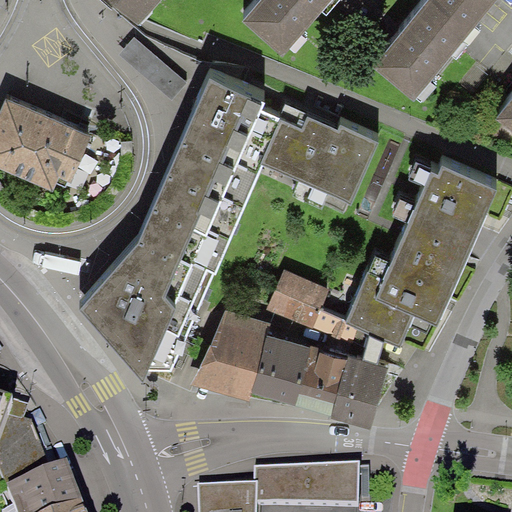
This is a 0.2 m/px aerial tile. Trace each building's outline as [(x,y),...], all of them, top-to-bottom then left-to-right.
[(126,0),(136,8),(143,0),(126,0)] [(320,0),(254,0),(246,10),(285,42),(320,0)] [(488,0),(423,0),(399,30),(376,57),(415,89),(488,0)] [(265,84),(210,61),(201,84),(141,232),(97,279),(80,296),(143,367),(163,322),(183,330),(211,265),(221,269),(263,173),(345,210),(379,130),(379,128),(340,112),(338,118),(307,106),(303,117),(259,99),(265,84)] [(511,86),(497,106),(511,117),(511,86)] [(88,129),(7,93),(0,108),(0,158),(63,186),(88,129)] [(416,304),(441,315),(488,210),(483,208),(498,174),(442,149),(438,159),(432,156),(390,250),(375,244),(345,311),(402,336),(416,304)] [(282,264),(266,305),(311,324),(328,283),(282,264)] [(266,316),(226,303),(191,378),(246,395),(249,383),(264,324),(266,316)] [(264,324),(249,383),(295,394),(310,336),(264,324)] [(347,345),(310,336),(295,394),(332,404),(347,345)] [(388,355),(347,345),(332,404),(331,409),(373,419),(388,355)] [(25,412),(0,403),(0,463),(13,488),(51,471),(25,412)] [(90,511),(72,465),(7,491),(14,511),(90,511)] [(256,487),(255,504),(359,507),(360,468),(256,471),(256,487)] [(256,487),(198,488),(198,511),(255,511),(255,504),(256,487)]
